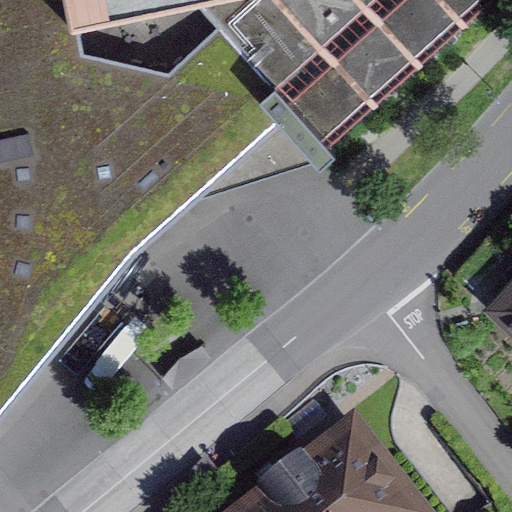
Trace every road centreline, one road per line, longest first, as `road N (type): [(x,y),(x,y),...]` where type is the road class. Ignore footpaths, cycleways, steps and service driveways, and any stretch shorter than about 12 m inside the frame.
road 1 (tertiary): [(87,511),(366,283)]
road 2 (residential): [(366,283),(511,475)]
road 3 (tertiary): [(366,283),(511,139)]
